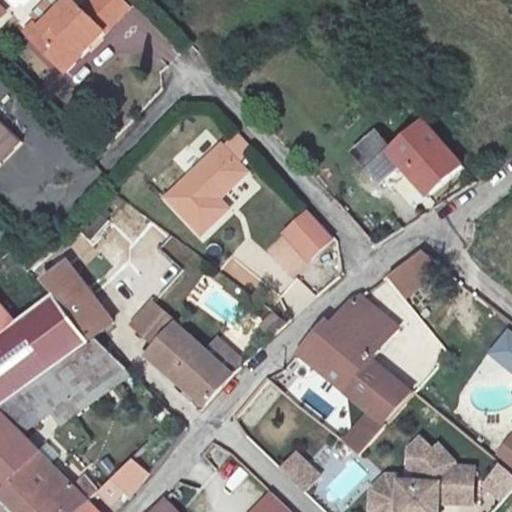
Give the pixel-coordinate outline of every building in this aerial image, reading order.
[(0,0),(0,19),(12,8),(3,0),(0,0)] [(69,97),(131,32),(107,8),(81,33),(70,22),(67,25),(56,14),(32,40),(43,51),(41,53),(57,67),(49,77),(69,97)] [(415,113),(386,140),(393,148),(389,151),(394,156),(423,188),(456,157),(415,113)] [(0,170),(24,145),(0,121),(0,170)] [(375,173),(394,156),(389,151),(393,148),(386,140),(370,123),(349,143),(353,147),(342,157),(363,179),(372,170),(375,173)] [(245,173),(219,148),(167,200),(204,235),(230,210),(220,200),(245,173)] [(334,239),(308,211),(292,226),(294,228),(285,236),(309,262),(334,239)] [(293,276),(309,262),(285,236),(269,250),(293,276)] [(407,281),(430,258),(412,244),(388,266),(407,281)] [(188,297),(213,311),(225,290),(200,275),(188,297)] [(0,391),(29,371),(79,336),(46,289),(13,312),(0,296),(0,391)] [(342,384),(369,353),(390,327),(354,296),(332,318),(326,312),(304,335),(327,354),(317,364),(342,384)] [(258,329),(272,342),(290,321),(276,309),(258,329)] [(145,347),(201,397),(229,368),(175,316),(145,347)] [(29,371),(0,391),(0,494),(17,511),(72,511),(87,497),(98,485),(87,474),(75,486),(14,423),(63,386),(72,395),(121,359),(90,328),(79,336),(29,371)] [(511,333),(510,332),(492,355),(511,369),(511,333)] [(409,384),(369,353),(342,384),(367,405),(380,416),(409,384)] [(251,426),(284,394),(270,380),(237,411),(251,426)] [(300,394),(332,426),(341,418),(308,386),(300,394)] [(380,416),(367,405),(341,434),(353,445),(380,416)] [(421,441),(418,458),(426,469),(424,476),(411,474),(397,472),(385,480),(382,495),(390,507),(408,511),(440,511),(443,498),(475,503),(482,469),(462,465),(463,461),(450,442),(443,446),(434,433),(421,441)] [(511,438),(499,455),(511,464),(511,438)] [(281,468),(293,478),(305,489),(312,481),(300,470),(307,461),(295,452),(281,468)] [(130,499),(151,475),(132,458),(111,482),(130,499)] [(320,472),(307,461),(300,470),(312,481),(320,472)] [(397,472),(411,474),(413,466),(395,462),(377,475),(373,497),(383,511),(408,511),(390,507),(382,495),(385,480),(397,472)] [(178,511),(157,492),(139,511),(178,511)] [(291,511),(272,495),(256,511),(291,511)] [(100,511),(87,497),(72,511),(100,511)]
